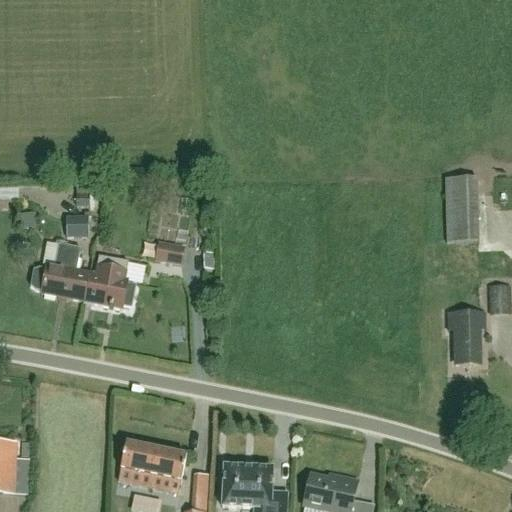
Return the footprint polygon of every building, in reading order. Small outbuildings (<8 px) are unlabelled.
[(482,191),(498,191),(496,155),(479,156),(482,191)] [(72,178),(54,178),(55,189),(73,188),(72,178)] [(477,180),(445,180),(447,244),(479,244),(477,180)] [(119,185),(108,185),(109,193),(119,193),(119,185)] [(76,196),(76,209),(90,209),(90,196),(76,196)] [(124,232),(123,217),(110,218),(110,232),(124,232)] [(124,217),(125,231),(144,230),(143,217),(124,217)] [(66,220),(67,240),(87,240),(87,220),(66,220)] [(36,292),(42,293),(42,297),(85,306),(91,276),(77,274),(82,251),(60,247),(55,269),(48,268),(47,271),(41,270),(34,272),(31,288),(36,292)] [(156,263),(181,267),(184,252),(159,247),(156,263)] [(96,277),(91,276),(85,306),(103,309),(109,311),(109,312),(113,312),(113,311),(122,313),(122,309),(131,311),(135,290),(127,288),(128,284),(125,283),(129,266),(100,260),(96,277)] [(510,290),(491,291),(492,315),(510,314),(510,290)] [(485,315),(449,316),(450,332),(455,332),(456,362),(481,361),(481,331),(486,331),(485,315)] [(234,427),(212,426),(210,452),(233,453),(234,427)] [(29,475),(16,474),(17,446),(0,445),(0,497),(15,498),(28,498),(29,475)] [(186,458),(126,446),(118,486),(178,498),(186,458)] [(271,496),(273,471),(224,469),(222,510),(254,511),(286,511),(288,496),(271,496)] [(304,509),(316,511),(352,511),(354,504),(359,484),(340,480),(339,484),(311,478),(304,509)]
